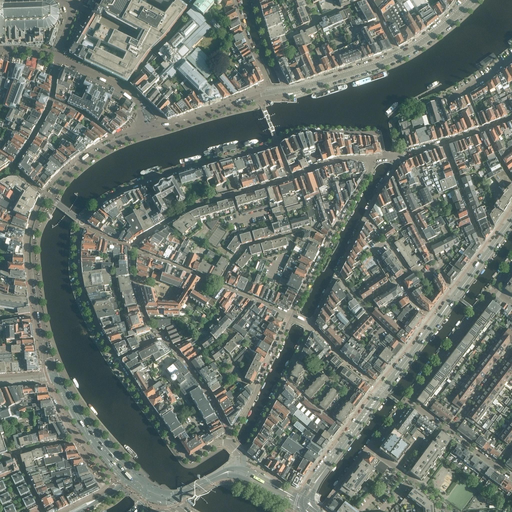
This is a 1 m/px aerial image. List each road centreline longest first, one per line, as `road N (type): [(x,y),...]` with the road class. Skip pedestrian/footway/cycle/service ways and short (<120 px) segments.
road 1 (residential): [(114,142),(59,183),(36,221),(32,256),(53,376)]
road 2 (residential): [(276,141),(127,187),(81,222)]
road 3 (residential): [(133,248),(195,205),(290,177)]
road 4 (residential): [(116,360),(183,456),(227,441)]
road 5 (residential): [(446,511),(369,446),(409,400)]
road 6 (residential): [(240,454),(311,325)]
road 7 (residential): [(81,222),(79,280),(116,360)]
road 8 (residential): [(42,511),(14,453),(90,436)]
road 9 (residential): [(455,295),(390,172)]
road 10 (residential): [(409,400),(494,290)]
road 11 (residential): [(218,284),(253,243),(306,228),(331,239)]
road 12 (residential): [(271,91),(142,133)]
road 13 (secondary): [(302,499),(382,391)]
road 14 (residential): [(291,316),(231,432)]
road 15 (tertiary): [(136,475),(53,376)]
road 16 (residential): [(382,157),(378,133),(306,131),(276,141)]
road 17 (residential): [(311,325),(365,217)]
road 18 (residential): [(231,432),(160,336)]
